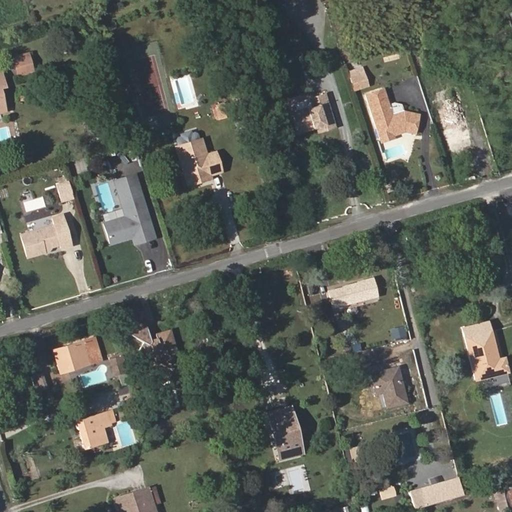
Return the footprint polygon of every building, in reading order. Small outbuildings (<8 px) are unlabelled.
[(294,22),(300,19),(293,5),(287,8),(294,22)] [(306,40),(297,43),(302,57),(310,54),(306,40)] [(26,53),(12,56),(15,66),(29,63),(26,53)] [(29,63),(15,66),(17,75),(31,72),(29,63)] [(365,76),(362,69),(348,73),(351,81),(365,76)] [(365,76),(351,81),(354,93),(369,88),(365,76)] [(384,91),(366,97),(380,142),(393,138),(405,134),(415,136),(419,117),(404,114),(392,118),(389,107),(384,91)] [(316,98),(326,132),(339,127),(329,94),(316,98)] [(456,99),(461,117),(469,141),(474,140),(467,116),(461,97),(456,99)] [(324,132),(326,132),(316,98),(314,98),(314,99),(316,106),(301,111),(296,113),(302,132),(319,127),(323,126),(324,132)] [(316,106),(314,99),(301,103),(300,106),(301,111),(316,106)] [(439,104),(444,122),(452,146),(469,141),(461,117),(456,99),(439,104)] [(404,114),(402,109),(395,105),(389,107),(392,118),(404,114)] [(213,118),(224,118),(224,107),(213,107),(213,118)] [(175,139),(177,146),(199,139),(197,133),(194,131),(191,132),(190,130),(179,133),(179,136),(176,137),(175,139)] [(187,167),(191,183),(209,178),(208,175),(220,171),(215,151),(205,154),(200,139),(199,139),(177,146),(175,146),(182,168),(187,167)] [(469,141),(452,146),(454,152),(471,147),(469,141)] [(187,184),(191,183),(187,167),(182,168),(187,184)] [(133,174),(113,181),(125,217),(103,224),(110,244),(132,237),(131,234),(136,233),(139,242),(154,238),(133,174)] [(74,196),(69,181),(58,185),(63,199),(74,196)] [(26,212),(45,206),(42,196),(23,202),(26,212)] [(73,199),(61,202),(63,211),(75,208),(73,199)] [(73,244),(64,214),(54,217),(57,224),(62,243),(64,247),(73,244)] [(57,224),(23,234),(29,256),(52,249),(51,246),(57,244),(62,243),(57,224)] [(139,242),(136,233),(131,234),(132,237),(134,244),(139,242)] [(155,333),(157,342),(151,344),(148,342),(150,339),(146,326),(133,321),(128,333),(143,340),(140,348),(143,361),(154,368),(167,365),(173,355),(176,353),(169,329),(155,333)] [(487,323),(462,329),(475,380),(507,372),(503,358),(497,360),(487,323)] [(86,358),(88,361),(99,358),(92,336),(53,348),(59,370),(68,367),(67,364),(86,358)] [(110,353),(112,360),(123,357),(121,350),(110,353)] [(123,357),(112,360),(116,375),(127,371),(123,357)] [(68,367),(88,361),(86,358),(67,364),(68,367)] [(397,369),(388,371),(389,374),(380,376),(379,373),(370,375),(376,395),(382,394),(387,408),(405,403),(397,369)] [(40,389),(35,374),(24,378),(28,392),(40,389)] [(425,396),(434,393),(430,383),(421,387),(425,396)] [(282,456),(300,451),(289,408),(266,414),(271,430),(275,429),(282,456)] [(104,413),(108,425),(117,422),(113,411),(104,413)] [(82,439),(79,440),(82,451),(104,445),(101,431),(109,428),(108,425),(104,413),(74,422),(77,432),(80,431),(82,439)] [(301,455),(300,451),(282,456),(275,429),(271,430),(278,460),(301,455)] [(359,445),(348,447),(350,460),(361,458),(359,445)] [(420,489),(425,507),(455,498),(450,481),(420,489)] [(381,500),(396,495),(393,485),(378,490),(381,500)] [(117,511),(154,511),(147,488),(113,499),(117,511)] [(511,489),(503,492),(507,506),(511,504),(511,489)]
